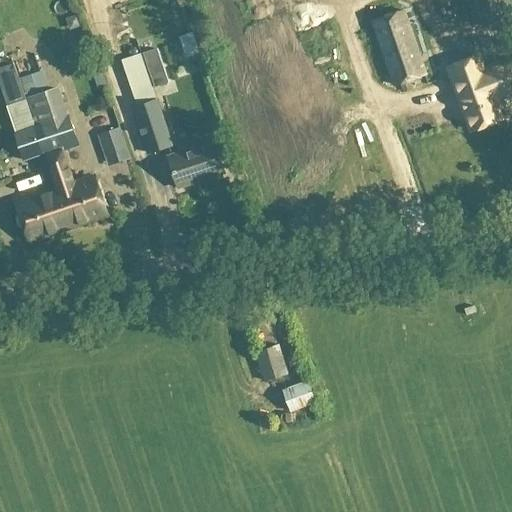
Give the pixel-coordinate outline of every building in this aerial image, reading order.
[(462,0),(471,26),(508,13),(503,0),(462,0)] [(402,12),(371,22),(393,87),(423,77),(402,12)] [(76,17),(64,20),(68,32),(79,29),(76,17)] [(126,28),(111,31),(115,51),(129,49),(126,28)] [(500,121),(490,93),(511,84),(511,80),(506,63),(482,71),(477,59),(468,62),(473,75),(452,83),(470,132),(500,121)] [(167,84),(163,73),(149,78),(153,89),(167,84)] [(75,147),(66,118),(57,90),(24,101),(33,129),(32,129),(42,158),(43,158),(62,151),(75,147)] [(145,158),(171,149),(156,103),(130,110),(145,158)] [(42,158),(32,129),(11,136),(22,165),(42,158)] [(95,138),(102,159),(125,151),(117,130),(95,138)] [(213,145),(165,160),(175,191),(223,176),(213,145)] [(67,229),(105,217),(93,181),(74,187),(62,151),(43,158),(55,193),(67,229)] [(67,229),(55,193),(17,206),(29,242),(67,229)] [(253,355),(261,384),(285,378),(277,349),(253,355)] [(280,392),(287,414),(313,406),(305,384),(280,392)]
